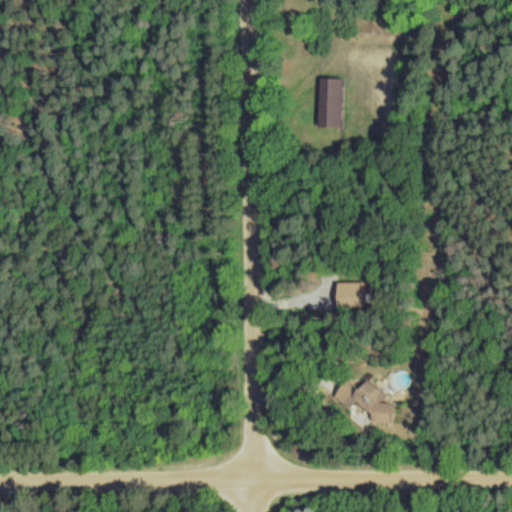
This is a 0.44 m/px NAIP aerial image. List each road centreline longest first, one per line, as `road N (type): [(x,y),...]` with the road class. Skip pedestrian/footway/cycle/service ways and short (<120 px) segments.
road 1 (residential): [(260,511),(254,0)]
road 2 (residential): [(0,476),(511,477)]
